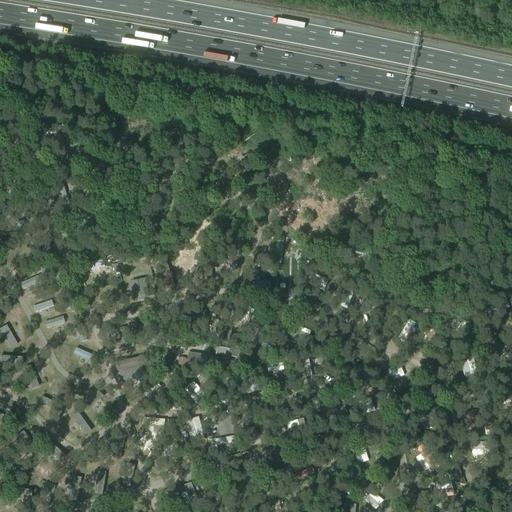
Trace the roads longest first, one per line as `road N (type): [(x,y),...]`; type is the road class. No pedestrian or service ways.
road 1 (motorway): [(0,14),(511,109)]
road 2 (motorway): [(511,78),(105,0)]
